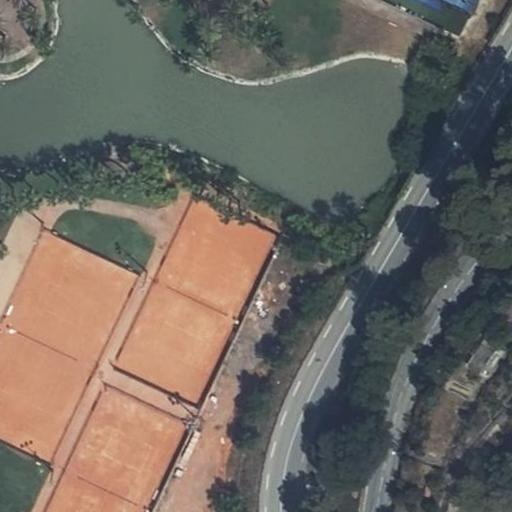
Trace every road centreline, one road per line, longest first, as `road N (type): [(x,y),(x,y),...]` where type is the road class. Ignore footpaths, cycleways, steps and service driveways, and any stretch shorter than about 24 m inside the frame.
road 1 (secondary): [(511,45),(348,321),(303,413),(286,472),(285,511)]
road 2 (secondary): [(377,511),(401,406),(426,341),(511,215)]
